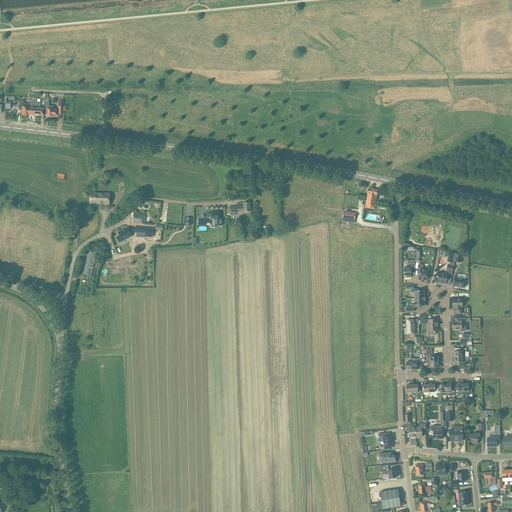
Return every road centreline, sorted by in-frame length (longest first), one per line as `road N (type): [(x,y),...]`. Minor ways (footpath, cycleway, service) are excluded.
road 1 (secondary): [(511,205),(281,161),(0,126)]
road 2 (residential): [(66,297),(82,244),(140,200),(226,203)]
road 3 (unclassified): [(70,511),(58,436),(59,356)]
road 4 (residential): [(270,445),(291,428),(345,425),(343,373)]
road 5 (residential): [(360,294),(327,299),(301,277),(242,274)]
